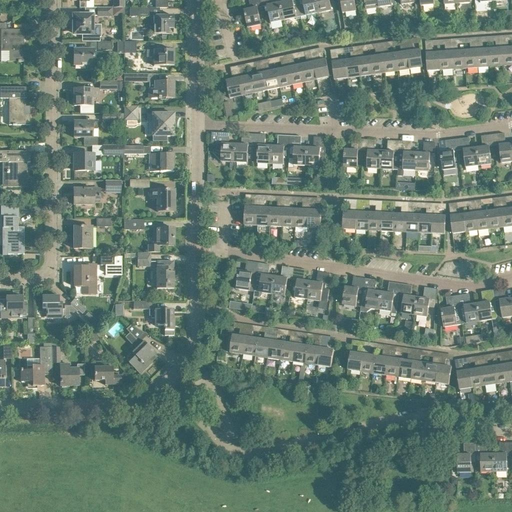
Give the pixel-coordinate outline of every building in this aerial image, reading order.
[(79,8),(85,8),(86,8),(86,0),(94,0),(112,0),(113,8),(98,8),(98,17),(113,17),(124,17),(123,0),(73,0),(74,0),(79,0),(79,8)] [(155,0),(155,8),(168,8),(167,0),(174,0),(173,0),(155,0)] [(260,0),(248,0),(251,9),(244,11),(248,28),(261,26),(257,8),(262,7),(260,0)] [(272,0),(260,0),(262,7),(265,7),(266,12),(268,11),(271,24),(271,23),(272,29),(282,27),(281,21),(283,21),(279,3),(274,5),(272,0)] [(297,0),(285,0),(286,2),(279,3),(283,21),(296,18),(296,20),(301,19),(297,0)] [(306,16),(316,14),(317,18),(319,17),(315,0),(297,0),(301,19),(307,18),(306,16)] [(315,0),(319,17),(320,17),(319,13),(332,11),(329,0),(315,0)] [(340,0),(342,13),(356,11),(354,0),(340,0)] [(364,0),(366,10),(379,8),(377,0),(364,0)] [(377,0),(379,8),(392,6),(390,0),(377,0)] [(135,8),(131,8),(131,17),(135,17),(149,17),(149,8),(135,8)] [(98,42),(100,42),(100,37),(101,37),(101,25),(92,25),(92,16),(71,16),(71,22),(74,22),(74,34),(82,34),(82,42),(98,42)] [(174,16),(160,16),(154,16),(154,34),(168,34),(168,29),(174,29),(174,16)] [(18,62),(21,62),(23,62),(23,30),(7,30),(7,24),(0,23),(0,46),(1,47),(1,62),(18,62)] [(511,47),(508,48),(508,38),(502,39),(504,66),(511,65),(511,47)] [(495,39),(496,49),(490,49),(491,67),(504,66),(502,39),(495,39)] [(470,41),(470,51),(464,51),(465,69),(478,68),(476,40),(470,41)] [(490,49),(483,50),(482,40),(476,40),(478,68),(491,67),(490,49)] [(423,68),(422,66),(420,50),(414,51),(412,41),(406,42),(410,70),(423,68)] [(98,42),(98,50),(112,51),(112,42),(98,42)] [(124,42),(124,54),(136,54),(136,42),(124,42)] [(400,43),(400,46),(401,53),(395,54),(398,72),(410,70),(406,42),(400,43)] [(445,43),(445,45),(445,53),(439,53),(440,71),(453,70),(451,42),(445,43)] [(458,52),(457,42),(451,42),(453,70),(465,69),(464,51),(458,52)] [(433,53),(432,43),(425,44),(427,72),(440,71),(439,53),(433,53)] [(389,55),(387,45),(381,46),(385,74),(398,72),(395,54),(389,55)] [(375,47),(376,57),(370,58),(372,75),(385,74),(381,46),(375,47)] [(350,50),(351,60),(345,61),(347,79),(360,77),(356,49),(350,50)] [(364,58),(362,49),(356,49),(360,77),(372,75),(370,58),(364,58)] [(94,69),(94,50),(74,50),(74,65),(87,65),(87,69),(94,69)] [(174,50),(154,50),(146,50),(146,58),(154,58),(154,66),(174,66),(174,50)] [(330,78),(330,77),(326,60),(320,61),(317,52),(312,53),(317,80),(330,78)] [(331,54),(335,81),(347,79),(345,61),(339,62),(337,52),(334,53),(334,54),(331,54)] [(305,54),(307,64),(301,65),(305,83),(317,80),(312,53),(305,54)] [(295,67),(293,57),(287,58),(292,86),(305,83),(301,65),(295,67)] [(280,59),(283,69),(276,71),(280,88),(292,86),(287,58),(280,59)] [(270,72),(268,62),(262,63),(267,91),(280,88),(276,71),(270,72)] [(255,65),(258,75),(251,76),(255,94),(267,91),(262,63),(255,65)] [(255,94),(251,76),(245,77),(243,67),(237,69),(242,96),(255,94)] [(231,70),(233,80),(226,81),(230,99),(242,96),(237,69),(231,70)] [(147,74),(124,74),(124,83),(147,83),(147,74)] [(116,92),(124,92),(124,82),(116,82),(100,82),(100,90),(116,90),(116,92)] [(174,82),(154,82),(149,82),(149,98),(174,98),(174,82)] [(26,88),(0,88),(0,99),(9,99),(9,125),(30,125),(30,106),(24,106),(24,99),(26,99),(26,88)] [(84,90),(74,90),(74,106),(80,106),(80,113),(84,113),(92,113),(92,106),(92,98),(98,98),(98,90),(84,90)] [(230,106),(223,108),(225,117),(232,116),(230,106)] [(124,114),(124,120),(138,120),(138,107),(124,107),(124,114)] [(174,114),(147,114),(148,136),(153,136),(153,142),(167,142),(167,136),(174,136),(174,114)] [(92,130),(97,130),(97,122),(74,122),(74,138),(83,138),(83,146),(92,146),(98,146),(98,138),(92,138),(92,130)] [(229,134),(218,133),(217,148),(212,152),(221,162),(230,163),(230,169),(234,169),(234,163),(235,145),(229,145),(229,134)] [(252,160),(253,146),(254,135),(242,134),(241,145),(235,145),(234,163),(247,163),(248,159),(252,160)] [(511,162),(511,144),(506,145),(504,134),(493,135),(494,146),(499,146),(501,163),(511,162)] [(265,146),(265,135),(254,135),(253,146),(258,146),(257,164),(270,165),(271,147),(265,146)] [(493,135),(481,137),(482,148),(476,148),(478,166),(491,165),(489,147),(494,146),(493,135)] [(289,159),(290,136),(278,136),(277,147),(271,147),(270,165),(283,165),(284,159),(289,159)] [(289,159),(288,167),(293,168),(293,166),(306,166),(307,148),(301,148),(301,137),(290,136),(289,159)] [(326,138),(314,138),(313,149),(307,148),(306,166),(319,167),(319,171),(324,171),(326,138)] [(469,138),(457,140),(458,151),(463,150),(465,168),(478,166),(476,148),(470,149),(469,138)] [(344,150),(343,168),(357,169),(358,151),(363,151),(363,140),(352,139),(351,150),(344,150)] [(375,140),(363,140),(363,151),(368,151),(367,169),(380,170),(381,152),(375,151),(375,140)] [(457,140),(445,141),(447,152),(440,153),(442,171),(456,169),(454,151),(458,151),(457,140)] [(398,176),(399,142),(388,141),(387,152),(381,152),(380,170),(398,171),(397,176),(398,176)] [(416,171),(417,153),(411,153),(411,142),(399,142),(398,176),(403,177),(404,171),(416,171)] [(436,143),(424,143),(423,154),(417,153),(416,171),(429,172),(430,154),(435,155),(436,143)] [(92,146),(92,155),(94,155),(104,155),(104,156),(124,156),(124,146),(98,146),(92,146)] [(153,154),(153,147),(143,147),(143,146),(124,146),(124,156),(124,155),(143,155),(143,154),(149,154),(153,154)] [(30,152),(0,151),(0,162),(3,163),(3,187),(27,187),(27,168),(25,168),(25,162),(30,162),(30,152)] [(173,154),(153,154),(149,154),(149,164),(152,164),(152,172),(174,172),(173,154)] [(94,155),(92,155),(74,155),(74,171),(94,171),(94,155)] [(105,181),(105,193),(120,194),(121,181),(105,181)] [(100,189),(84,189),(74,189),(74,205),(94,205),(94,201),(100,201),(100,189)] [(158,212),(174,212),(174,190),(151,190),(151,200),(158,200),(158,212)] [(252,198),(252,208),(245,207),(244,225),(257,226),(258,198),(252,198)] [(264,208),(265,198),(258,198),(257,226),(270,227),(271,209),(264,208)] [(277,199),(277,209),(271,209),(270,227),(282,227),(284,199),(277,199)] [(290,210),(290,200),(284,199),(282,227),(295,228),(296,210),(290,210)] [(511,208),(507,209),(506,202),(506,199),(500,200),(503,228),(511,226),(511,208)] [(303,200),(302,210),(296,210),(295,228),(308,228),(309,200),(303,200)] [(315,211),(315,201),(309,200),(308,228),(321,229),(322,211),(315,211)] [(493,201),(494,204),(495,211),(488,212),(490,230),(503,228),(500,200),(493,201)] [(351,203),(351,205),(350,212),(343,212),(343,230),(355,231),(357,203),(354,202),(354,203),(351,203)] [(363,213),(363,206),(363,203),(357,203),(355,231),(368,231),(369,213),(363,213)] [(468,204),(469,207),(469,214),(463,215),(465,233),(478,231),(474,203),(468,204)] [(482,213),(481,205),(481,203),(474,203),(478,231),(490,230),(488,212),(482,213)] [(376,204),(376,206),(375,214),(369,213),(368,231),(381,232),(382,204),(376,204)] [(388,214),(388,207),(389,204),(382,204),(381,232),(394,232),(395,214),(388,214)] [(401,205),(401,208),(401,215),(395,214),(394,232),(406,233),(408,205),(401,205)] [(414,215),(414,208),(414,205),(408,205),(406,233),(419,234),(420,216),(414,215)] [(427,206),(427,209),(426,216),(420,216),(419,234),(432,234),(433,206),(427,206)] [(439,207),(435,207),(435,206),(433,206),(432,234),(445,235),(446,217),(439,217),(439,207)] [(456,206),(449,207),(453,234),(465,233),(463,215),(457,216),(456,206)] [(8,217),(3,217),(3,228),(3,255),(7,255),(24,255),(24,228),(18,228),(18,217),(17,217),(8,217)] [(96,219),(96,227),(110,227),(110,219),(96,219)] [(144,230),(144,220),(124,220),(124,230),(144,230)] [(92,227),(84,227),(74,227),(74,249),(92,249),(92,227)] [(147,253),(160,253),(159,246),(173,246),(174,229),(154,229),(154,245),(147,245),(147,253)] [(124,259),(137,259),(137,267),(150,267),(150,254),(137,254),(124,254),(124,259)] [(114,257),(100,257),(100,265),(105,265),(105,275),(122,275),(122,257),(114,257)] [(157,289),(173,289),(173,262),(157,262),(157,289)] [(236,289),(254,292),(253,297),(258,263),(247,262),(245,273),(238,272),(236,289)] [(262,293),(272,295),(275,277),(268,276),(270,265),(258,263),(253,297),(259,298),(261,297),(262,295),(262,293)] [(96,294),(96,265),(87,265),(87,267),(74,267),(74,287),(82,287),(82,294),(96,294)] [(294,269),(282,267),(281,278),(275,277),(272,295),(285,297),(288,279),(292,280),(294,269)] [(294,269),(292,280),(297,281),(295,298),(308,300),(310,282),(304,281),(306,270),(294,269)] [(310,282),(308,300),(321,302),(321,299),(328,300),(329,290),(325,289),(326,285),(328,285),(330,274),(318,272),(316,283),(310,282)] [(365,279),(353,277),(352,288),(345,287),(342,305),(356,307),(361,308),(360,312),(365,279)] [(377,281),(365,279),(360,312),(366,313),(371,309),(379,310),(381,293),(375,292),(377,281)] [(381,293),(379,310),(392,312),(396,313),(399,296),(401,284),(389,283),(387,294),(381,293)] [(399,296),(404,296),(401,314),(414,316),(417,298),(411,297),(412,286),(401,284),(399,296)] [(437,290),(428,289),(425,288),(423,299),(417,298),(414,316),(427,318),(430,300),(435,301),(437,290)] [(511,316),(511,298),(506,299),(504,289),(493,290),(495,302),(499,301),(502,318),(511,316)] [(483,303),(477,304),(480,322),(491,320),(493,333),(495,340),(500,339),(501,339),(497,316),(495,302),(493,290),(481,292),(483,303)] [(462,325),(467,324),(480,322),(477,304),(471,305),(469,294),(457,296),(462,325)] [(59,296),(42,296),(42,306),(42,309),(46,309),(46,316),(62,316),(64,316),(64,317),(65,317),(65,319),(67,319),(75,315),(77,313),(78,311),(82,314),(86,310),(86,309),(82,306),(74,299),(70,304),(71,305),(70,307),(69,306),(64,308),(64,309),(62,309),(62,306),(59,306),(59,302),(59,296)] [(441,310),(444,328),(462,325),(457,296),(446,298),(447,309),(441,310)] [(6,300),(0,300),(1,313),(10,313),(10,317),(26,316),(26,307),(23,307),(23,303),(23,297),(6,297),(6,300)] [(164,327),(164,336),(174,336),(174,318),(173,318),(173,310),(155,310),(155,302),(133,302),(133,310),(149,310),(149,316),(151,316),(151,318),(155,318),(155,326),(164,326),(164,327)] [(136,340),(144,333),(131,325),(126,330),(129,333),(131,335),(136,340)] [(241,326),(239,336),(233,335),(230,353),(243,355),(247,327),(241,326)] [(253,328),(247,327),(243,355),(255,357),(258,339),(252,338),(253,328)] [(425,328),(424,338),(432,339),(433,330),(425,328)] [(266,330),(264,340),(258,339),(255,357),(268,359),(272,331),(266,330)] [(277,342),(278,332),(272,331),(268,359),(280,361),(283,343),(277,342)] [(94,334),(86,336),(86,343),(99,340),(94,334)] [(291,334),(289,344),(283,343),(280,361),(293,362),(297,335),(291,334)] [(302,346),(303,336),(297,335),(293,362),(306,364),(308,346),(302,346)] [(482,335),(474,336),(475,343),(477,343),(479,342),(483,342),(482,335)] [(316,337),(314,347),(308,346),(306,364),(318,366),(323,338),(316,337)] [(327,349),(328,339),(323,338),(318,366),(331,368),(334,350),(327,349)] [(137,349),(132,353),(135,356),(128,363),(140,375),(151,363),(149,361),(155,354),(144,342),(143,343),(140,339),(133,345),(137,349)] [(21,373),(13,373),(13,377),(21,377),(21,383),(27,383),(27,387),(44,387),(44,375),(52,375),(52,363),(52,343),(43,343),(43,346),(40,346),(40,367),(27,367),(27,371),(21,371),(21,373)] [(52,343),(52,363),(60,363),(60,343),(52,343)] [(3,359),(12,359),(12,344),(3,344),(3,359)] [(350,353),(348,370),(360,372),(365,345),(359,344),(358,347),(357,354),(350,353)] [(370,355),(371,346),(365,345),(360,372),(373,374),(376,356),(370,355)] [(384,347),(382,357),(376,356),(373,374),(386,376),(390,348),(384,347)] [(390,348),(386,376),(398,378),(401,360),(395,359),(396,349),(390,348)] [(409,351),(407,361),(401,360),(398,378),(411,380),(415,352),(409,351)] [(420,363),(421,353),(415,352),(411,380),(424,382),(426,364),(420,363)] [(434,355),(432,365),(426,364),(424,382),(427,382),(436,383),(440,356),(434,355)] [(499,356),(500,359),(501,366),(494,367),(497,384),(510,382),(506,355),(499,356)] [(452,368),(445,367),(446,357),(440,356),(436,383),(449,385),(452,368)] [(488,368),(487,361),(487,358),(480,359),(485,386),(497,384),(494,367),(488,368)] [(474,360),(475,363),(476,369),(469,370),(472,388),(485,386),(480,359),(474,360)] [(463,371),(462,365),(462,361),(455,362),(459,390),(472,388),(469,370),(463,371)] [(119,377),(119,372),(112,372),(112,368),(108,362),(94,362),(94,381),(104,381),(105,385),(121,385),(121,377),(119,377)] [(78,376),(84,376),(84,365),(77,365),(77,369),(69,369),(69,365),(60,365),(60,386),(78,386),(78,376)] [(500,454),(494,454),(494,472),(507,472),(507,455),(511,454),(511,443),(500,443),(500,454)] [(457,473),(471,473),(474,473),(474,463),(476,463),(476,461),(475,444),(464,444),(464,455),(457,455),(457,473)] [(487,455),(487,444),(475,444),(476,461),(481,461),(481,473),(494,472),(494,454),(487,455)]
